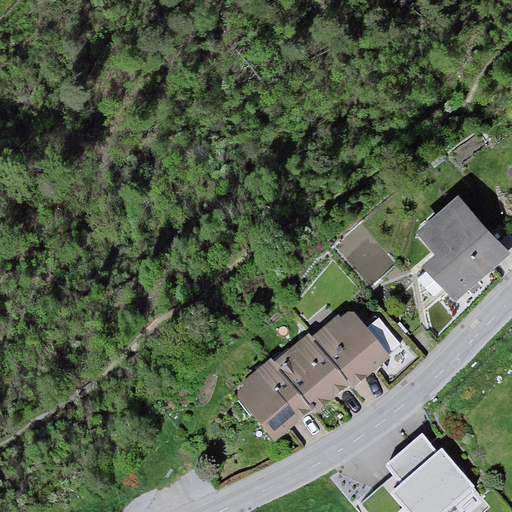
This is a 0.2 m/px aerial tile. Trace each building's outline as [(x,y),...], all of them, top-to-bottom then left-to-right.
[(511,261),(511,248),(470,198),(430,232),(446,252),(434,262),(456,288),(468,278),(478,290),(511,261)] [(322,347),(355,386),(361,392),(399,360),(361,314),(322,347)] [(282,368),(320,415),(355,386),(322,347),(317,340),(282,368)] [(280,365),(242,396),(282,445),(320,415),(282,368),(280,365)] [(413,441),(357,480),(380,511),(421,511),(450,492),(413,441)]
